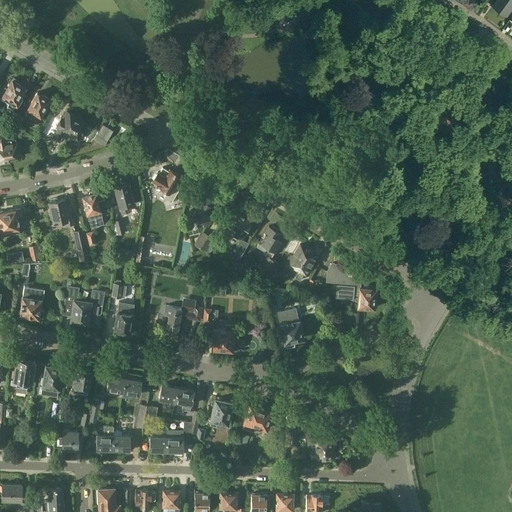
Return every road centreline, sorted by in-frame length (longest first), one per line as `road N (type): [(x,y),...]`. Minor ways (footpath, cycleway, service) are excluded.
road 1 (residential): [(402,476),(80,468)]
road 2 (residential): [(430,294),(404,270),(163,130)]
road 3 (residential): [(258,377),(0,334)]
road 4 (residential): [(258,377),(347,351),(430,294)]
road 5 (residential): [(163,130),(0,35)]
road 6 (residential): [(402,476),(404,386),(443,303)]
road 7 (residential): [(402,476),(332,412),(258,377)]
road 8 (residential): [(0,188),(107,162),(163,130)]
road 9 (residential): [(443,303),(511,188)]
